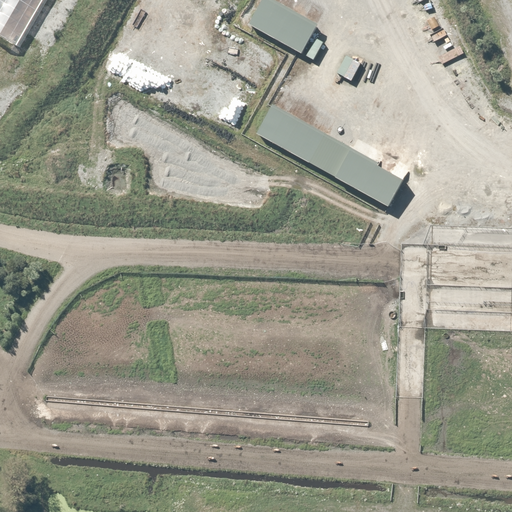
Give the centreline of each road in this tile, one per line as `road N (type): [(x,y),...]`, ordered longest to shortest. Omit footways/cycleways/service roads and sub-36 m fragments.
road 1 (track): [(0,386),(87,249),(355,250)]
road 2 (track): [(0,351),(12,369),(84,384),(387,406)]
